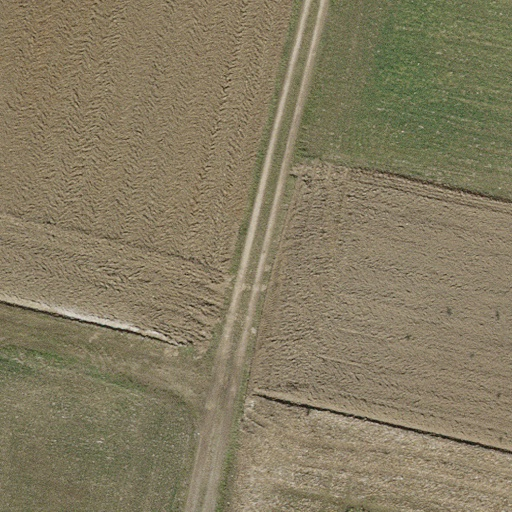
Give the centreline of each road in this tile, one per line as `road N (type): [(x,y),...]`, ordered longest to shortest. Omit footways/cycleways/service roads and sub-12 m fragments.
road 1 (track): [(195,511),(312,0)]
road 2 (track): [(0,320),(226,371)]
